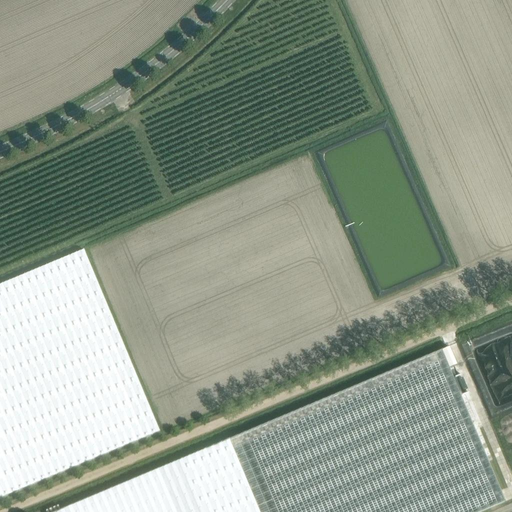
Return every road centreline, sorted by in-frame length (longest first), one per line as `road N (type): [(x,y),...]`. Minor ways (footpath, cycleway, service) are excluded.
road 1 (track): [(8,511),(511,300)]
road 2 (secondary): [(0,150),(74,118),(151,68),(228,0)]
